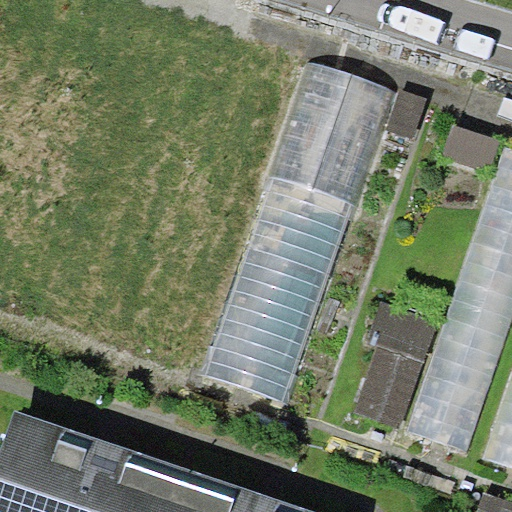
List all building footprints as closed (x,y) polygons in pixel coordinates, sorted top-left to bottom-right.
[(392,93),(309,63),(194,381),(277,411),(392,93)] [(425,100),(400,93),(389,132),(414,139),(425,100)] [(454,128),(444,154),(485,168),(495,142),(454,128)] [(511,314),(511,152),(502,149),(404,439),(463,459),(511,314)] [(376,346),(423,362),(437,322),(380,302),(366,342),(376,346)] [(353,414),(400,430),(423,362),(376,346),(353,414)] [(511,376),(482,465),(511,475),(511,376)] [(311,511),(20,418),(0,477),(0,511),(311,511)] [(511,511),(511,498),(489,489),(480,511),(511,511)]
